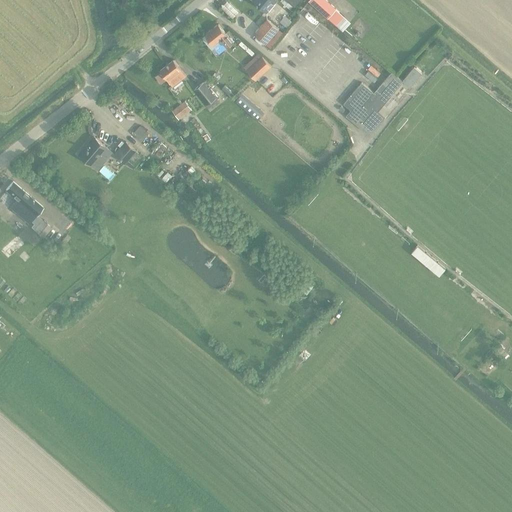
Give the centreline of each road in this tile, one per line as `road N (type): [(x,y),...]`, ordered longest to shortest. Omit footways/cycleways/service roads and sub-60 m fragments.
road 1 (unclassified): [(201,1),(0,162)]
road 2 (unclassified): [(319,101),(201,1)]
